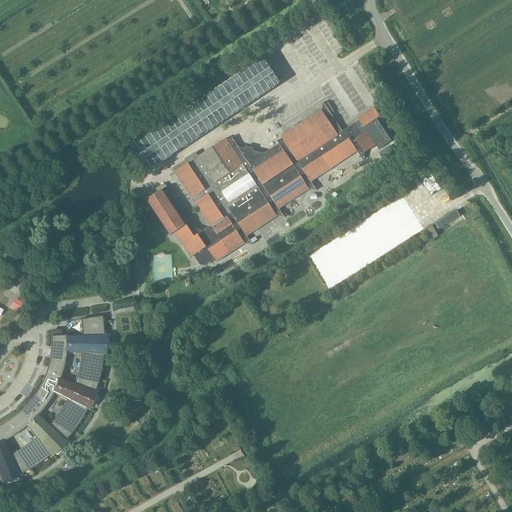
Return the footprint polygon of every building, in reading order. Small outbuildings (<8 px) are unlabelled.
[(277,141),(279,144),(265,154),(252,150),(253,148),(246,146),(245,148),(238,146),(234,141),(226,138),(199,157),(196,159),(192,155),(171,169),(174,173),(209,227),(202,231),(193,227),(164,184),(155,189),(157,193),(146,200),(170,236),(174,233),(191,258),(194,256),(202,268),(214,260),(216,262),(229,254),(245,243),(253,245),(247,237),(277,216),(285,218),(279,210),(310,189),(317,191),(310,182),(331,169),(357,151),(363,160),(364,153),(375,145),(378,150),(391,141),(376,119),(380,117),(373,107),(357,118),(359,121),(356,123),(355,122),(342,131),(331,114),(334,112),(328,102),(325,105),(323,103),(321,111),(281,137),(284,142),(277,141)] [(145,147),(143,159),(157,161),(159,150),(145,147)] [(378,153),(383,160),(393,154),(389,147),(385,149),(378,153)] [(435,224),(438,229),(459,216),(456,211),(435,224)] [(23,262),(21,266),(18,265),(9,280),(21,287),(30,272),(29,271),(31,268),(23,262)] [(15,298),(10,307),(18,312),(24,303),(15,298)] [(94,392),(95,389),(98,379),(101,369),(102,359),(103,355),(106,355),(107,335),(103,336),(103,331),(102,322),(101,316),(80,320),(80,322),(81,330),(82,336),(66,337),(66,335),(62,335),(61,330),(52,330),(52,336),(50,336),(50,338),(51,343),(51,349),(50,355),(50,361),(48,366),(47,372),(45,378),(42,384),(40,389),(38,391),(34,388),(27,398),(32,402),(29,405),(25,409),(20,414),(15,418),(10,421),(5,424),(0,427),(0,483),(2,482),(3,485),(20,477),(19,475),(24,473),(32,468),(41,462),(49,456),(52,454),(54,456),(67,443),(65,441),(71,434),(77,426),(83,417),(87,409),(89,411),(97,393),(94,392)]
